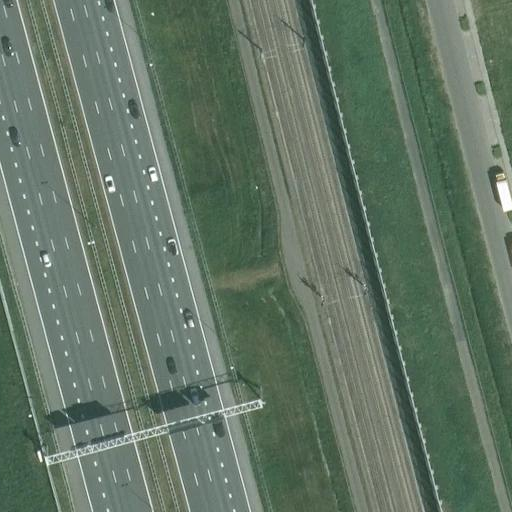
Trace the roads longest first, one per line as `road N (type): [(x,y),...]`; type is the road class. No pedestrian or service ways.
road 1 (motorway): [(210,511),(74,0)]
road 2 (motorway): [(0,20),(130,511)]
road 3 (unclassified): [(439,0),(511,281)]
